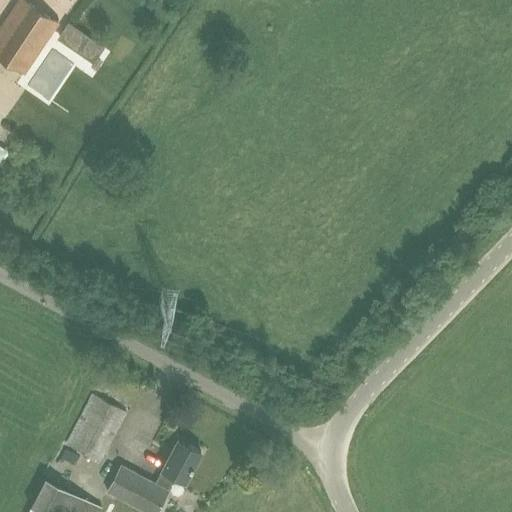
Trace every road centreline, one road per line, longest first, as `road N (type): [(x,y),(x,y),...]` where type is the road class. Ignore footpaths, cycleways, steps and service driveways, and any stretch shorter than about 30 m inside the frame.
road 1 (unclassified): [(320,457),(235,404),(0,284)]
road 2 (unclassified): [(320,457),(344,414),(511,239)]
